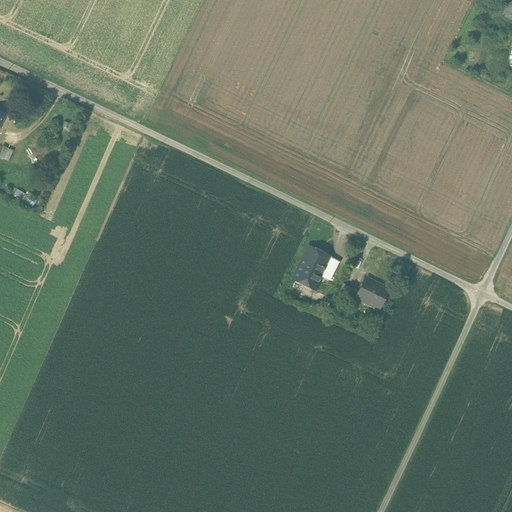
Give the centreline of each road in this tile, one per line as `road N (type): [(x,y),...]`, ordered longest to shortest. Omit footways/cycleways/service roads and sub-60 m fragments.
road 1 (unclassified): [(0,59),(483,292)]
road 2 (unclassified): [(383,511),(483,292)]
